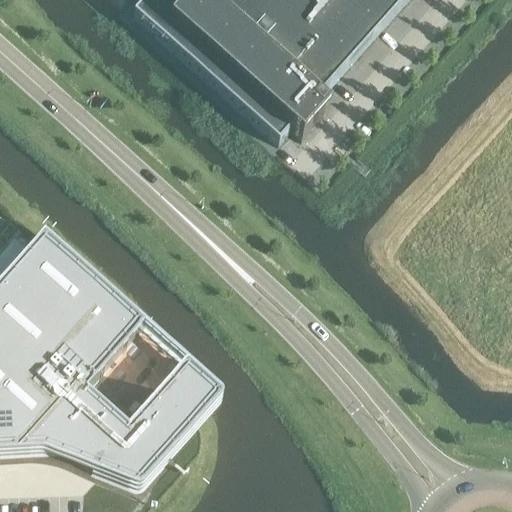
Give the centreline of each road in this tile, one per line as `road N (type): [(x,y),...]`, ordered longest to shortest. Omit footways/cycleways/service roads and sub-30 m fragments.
road 1 (tertiary): [(464,486),(287,303),(228,259)]
road 2 (tertiary): [(228,259),(429,511)]
road 3 (tertiary): [(228,259),(0,52)]
